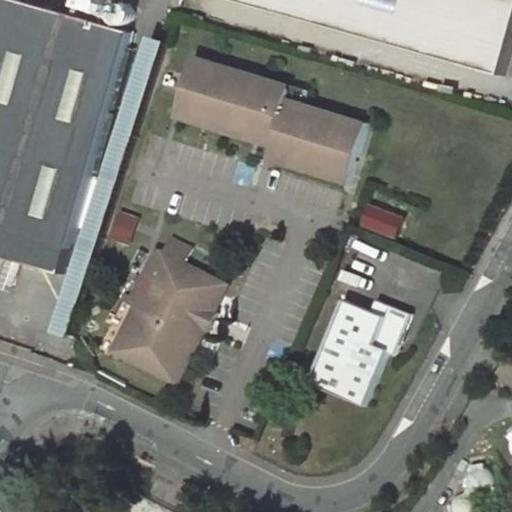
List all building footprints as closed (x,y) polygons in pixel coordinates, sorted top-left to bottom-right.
[(133,34),(11,0),(4,0),(0,16),(0,274),(11,277),(15,275),(18,263),(67,276),(133,34)] [(90,0),(88,2),(87,7),(87,8),(91,14),(97,15),(103,11),(104,5),(100,0),(90,0)] [(511,0),(239,0),(467,64),(467,66),(503,75),(511,44),(511,0)] [(117,9),(113,17),(114,18),(118,25),(126,27),(133,23),(135,17),(131,9),(124,6),(117,9)] [(270,152),(352,176),(369,123),(288,98),(292,86),(195,56),(179,110),(274,139),(270,152)] [(184,268),(190,253),(170,244),(163,258),(152,253),(141,276),(148,279),(133,311),(143,315),(128,345),(134,348),(126,364),(179,390),(206,334),(212,336),(221,318),(216,315),(228,289),(184,268)] [(148,279),(141,276),(129,300),(123,297),(120,304),(133,311),(148,279)] [(323,354),(377,378),(388,353),(396,356),(413,314),(379,300),(375,310),(347,298),(323,354)] [(143,315),(133,311),(111,357),(126,364),(134,348),(128,345),(143,315)] [(479,495),(476,490),(476,489),(486,489),(492,484),(495,478),(494,470),(489,464),(481,462),(474,463),(468,469),(467,478),(468,482),(472,487),(462,487),(456,491),(452,497),(453,506),(457,511),(474,511),(478,508),(480,503),(479,495)]
